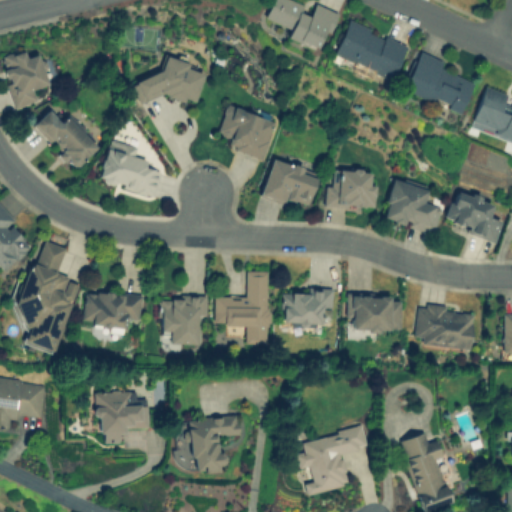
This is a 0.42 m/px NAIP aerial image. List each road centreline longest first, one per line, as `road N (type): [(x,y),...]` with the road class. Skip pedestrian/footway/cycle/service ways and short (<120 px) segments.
road 1 (residential): [(0,144),(12,171),(92,220),(133,230),(337,239),(432,269),(511,275)]
road 2 (residential): [(511,51),(393,0),(58,3)]
